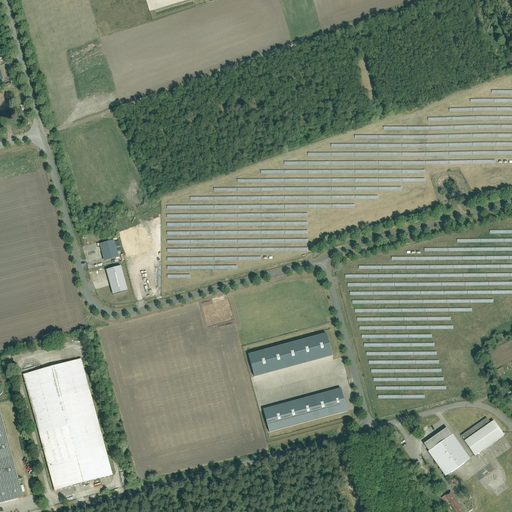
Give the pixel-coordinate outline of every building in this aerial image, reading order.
[(114,241),(100,244),(104,261),(119,258),(114,241)] [(122,266),(107,270),(113,295),(129,292),(122,266)] [(332,356),(326,334),(247,356),(253,378),(332,356)] [(81,360),(24,375),(54,491),(112,476),(81,360)] [(506,371),(504,366),(493,372),(496,377),(506,371)] [(349,411),(342,388),(264,411),(270,434),(349,411)] [(0,504),(22,499),(0,411),(0,504)] [(489,446),(506,435),(494,420),(492,422),(489,418),(477,426),(462,435),(475,456),(489,446)] [(425,445),(430,452),(453,435),(448,428),(425,445)] [(471,459),(459,441),(453,435),(430,452),(432,456),(446,476),(471,459)] [(465,511),(451,492),(445,496),(454,511),(465,511)]
